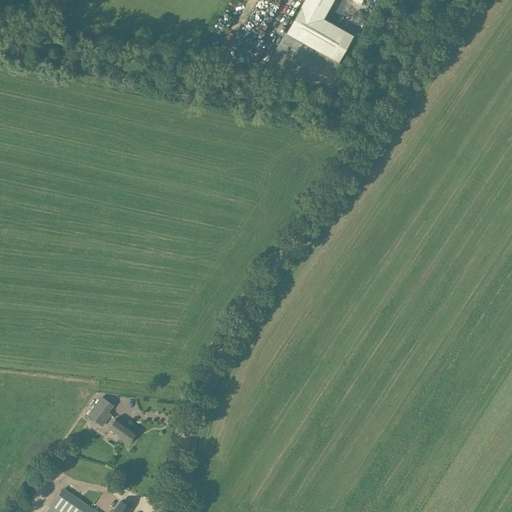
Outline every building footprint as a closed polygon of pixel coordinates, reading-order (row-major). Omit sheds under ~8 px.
[(334,0),(305,0),(286,34),(338,64),(353,37),(323,20),(334,0)] [(102,397),(89,416),(98,422),(101,417),(106,421),(111,414),(108,412),(113,405),(102,397)] [(108,430),(128,444),(137,432),(117,418),(108,430)] [(99,511),(64,487),(46,511),(99,511)] [(113,511),(128,511),(131,508),(121,500),(113,511)]
